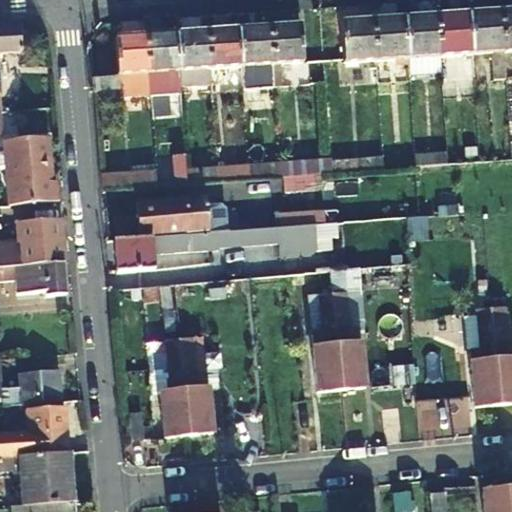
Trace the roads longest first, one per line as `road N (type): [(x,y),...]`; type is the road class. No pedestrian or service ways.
road 1 (residential): [(59,0),(108,491)]
road 2 (residential): [(108,491),(511,454)]
